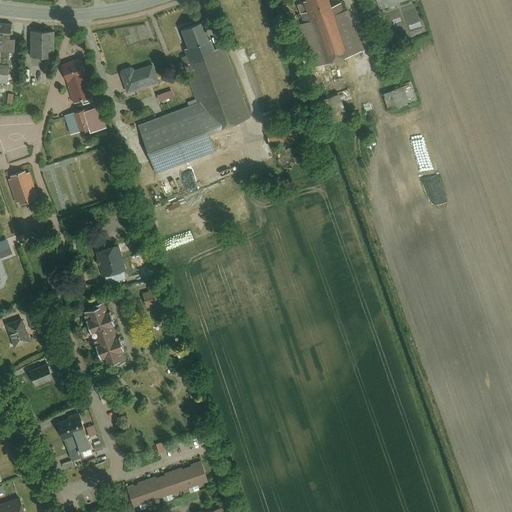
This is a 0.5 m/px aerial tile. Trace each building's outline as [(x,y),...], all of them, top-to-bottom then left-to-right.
[(340,0),(334,2),(332,0),(305,0),(309,10),(299,13),(302,20),(297,22),(315,68),(364,50),(345,0),(340,0)] [(401,0),(368,0),(372,11),(401,0)] [(214,51),(201,19),(182,26),(189,45),(184,47),(186,53),(179,56),(196,100),(136,123),(156,173),(217,149),(210,132),(250,117),(223,47),(214,51)] [(11,36),(12,21),(0,20),(0,80),(9,81),(11,50),(15,50),(16,36),(11,36)] [(56,55),(56,30),(32,30),(32,55),(56,55)] [(244,42),(247,55),(259,52),(256,39),(244,42)] [(95,95),(82,57),(61,64),(74,102),(95,95)] [(160,80),(153,61),(136,67),(131,64),(121,67),(121,72),(128,91),(160,80)] [(384,89),(388,107),(418,101),(414,83),(384,89)] [(160,101),(176,95),(173,88),(158,94),(160,101)] [(340,92),(328,96),(334,112),(346,108),(340,92)] [(101,103),(65,113),(71,133),(88,128),(90,132),(108,127),(101,103)] [(26,116),(32,116),(32,113),(17,113),(17,122),(26,122),(26,116)] [(267,128),(271,147),(305,140),(301,121),(267,128)] [(26,170),(12,175),(13,177),(9,179),(17,202),(20,201),(21,204),(36,198),(35,195),(39,194),(30,171),(27,172),(26,170)] [(15,238),(0,242),(0,256),(12,252),(10,246),(17,244),(15,238)] [(127,269),(120,243),(95,251),(103,276),(127,269)] [(156,285),(142,291),(148,307),(162,301),(156,285)] [(127,360),(105,301),(97,304),(98,308),(86,312),(105,365),(113,362),(115,365),(127,360)] [(32,341),(23,316),(6,322),(15,347),(32,341)] [(56,377),(49,362),(30,370),(36,386),(56,377)] [(101,394),(103,402),(110,400),(108,392),(101,394)] [(96,451),(83,416),(60,425),(72,459),(96,451)] [(95,423),(88,425),(91,435),(97,433),(95,423)] [(162,441),(157,443),(160,452),(165,450),(162,441)] [(137,507),(210,480),(203,458),(129,485),(137,507)] [(25,511),(20,496),(0,503),(0,511),(25,511)]
